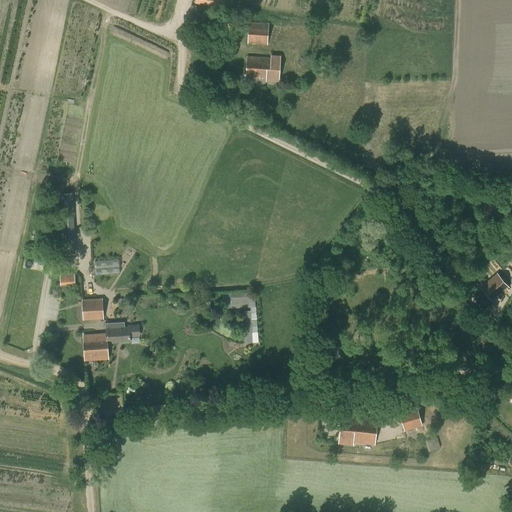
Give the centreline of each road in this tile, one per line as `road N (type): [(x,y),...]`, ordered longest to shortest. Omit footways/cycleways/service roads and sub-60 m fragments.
road 1 (track): [(511,332),(481,313),(385,194),(199,103),(184,88),(184,44),(92,0)]
road 2 (track): [(511,370),(83,414)]
road 3 (unclassified): [(89,511),(78,384),(29,363)]
